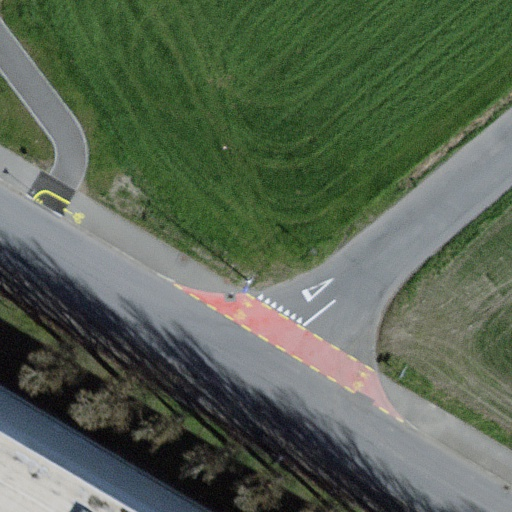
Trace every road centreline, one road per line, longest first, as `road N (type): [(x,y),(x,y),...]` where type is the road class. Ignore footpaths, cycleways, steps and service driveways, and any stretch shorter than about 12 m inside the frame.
road 1 (unclassified): [(511,152),(304,326),(267,368)]
road 2 (unclassified): [(267,368),(0,212)]
road 3 (unclassified): [(505,511),(267,368)]
